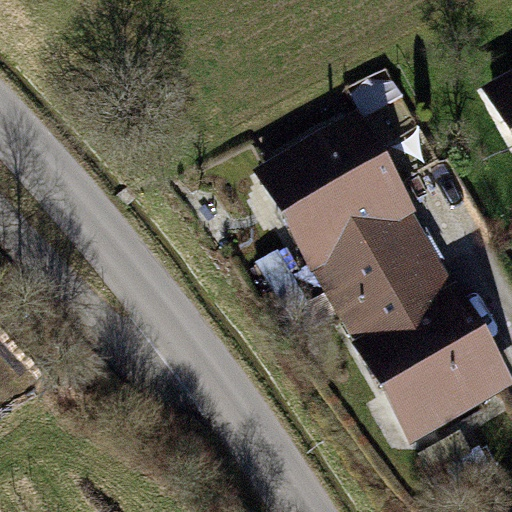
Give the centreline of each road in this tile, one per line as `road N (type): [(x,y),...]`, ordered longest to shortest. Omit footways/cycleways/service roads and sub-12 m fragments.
road 1 (tertiary): [(244,409),(106,228),(0,113)]
road 2 (unclassified): [(244,409),(137,336),(0,210)]
road 3 (tertiary): [(307,511),(244,409)]
